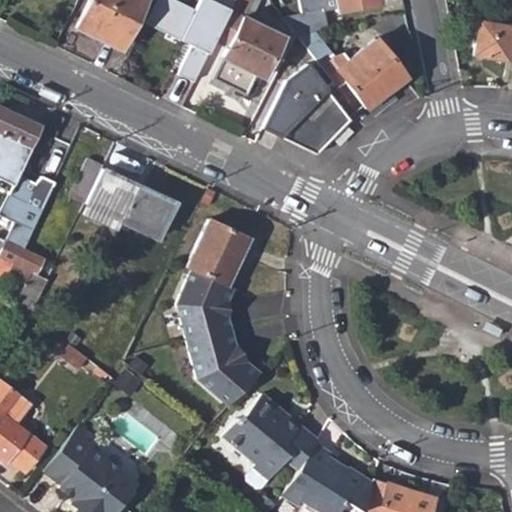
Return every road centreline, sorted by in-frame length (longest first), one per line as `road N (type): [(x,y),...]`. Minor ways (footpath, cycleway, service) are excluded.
road 1 (residential): [(332,217),(314,276),(321,347),(348,398),(387,435),(447,460),(511,460)]
road 2 (tertiary): [(0,48),(332,217)]
road 3 (tertiary): [(511,303),(332,217)]
road 4 (residential): [(444,132),(369,170),(332,217)]
road 5 (residential): [(422,0),(444,132)]
